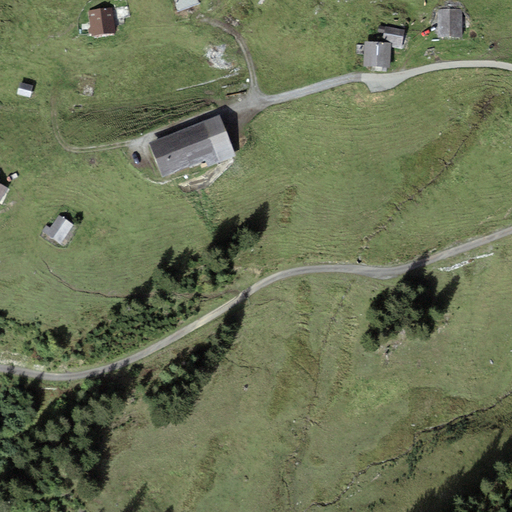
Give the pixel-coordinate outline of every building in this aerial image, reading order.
[(88,10),(92,37),(116,33),(111,6),(88,10)] [(438,9),(438,39),(462,39),(463,9),(438,9)] [(388,65),(389,46),(400,49),(404,30),(385,26),(382,43),(365,42),(364,64),(388,65)] [(20,85),(18,93),(29,96),(31,87),(20,85)] [(205,161),(207,166),(235,155),(220,118),(149,142),(163,177),(205,161)] [(58,216),(46,235),(61,244),(73,225),(58,216)]
